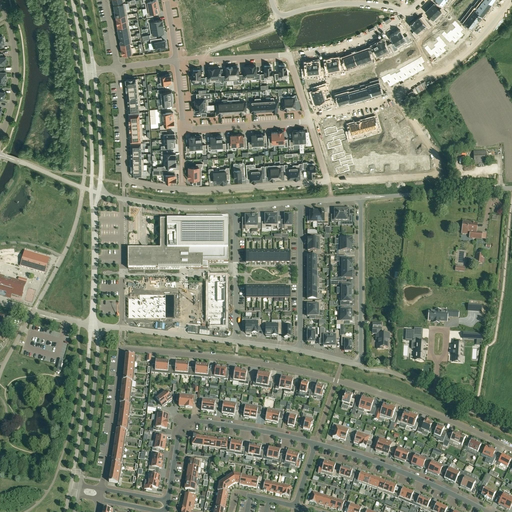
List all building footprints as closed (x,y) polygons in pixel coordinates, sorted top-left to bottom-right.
[(149,0),(143,0),(144,3),(145,3),(146,8),(158,6),(157,2),(156,0),(155,0),(150,1),(149,0)] [(480,0),(476,4),(485,11),(489,7),(481,1),(480,0)] [(434,3),(429,7),(437,15),(441,11),(444,14),(446,12),(442,7),(439,9),(434,3)] [(476,4),(473,9),(481,15),(482,16),(485,11),(476,4)] [(147,14),(146,14),(147,17),(153,16),(152,13),(159,11),(158,6),(146,8),(147,14)] [(437,15),(429,7),(425,11),(431,17),(429,20),(433,24),(435,22),(433,19),(437,15)] [(472,8),(469,12),(471,14),(478,19),(481,15),(473,9),(472,8)] [(471,14),(468,18),(475,23),(478,19),(471,14)] [(419,16),(414,20),(421,29),(426,25),(428,28),(431,26),(427,21),(424,23),(419,16)] [(466,16),(462,21),(471,28),(475,23),(468,18),(466,16)] [(153,18),(147,19),(147,22),(148,22),(149,28),(163,26),(162,20),(161,19),(154,21),(153,18)] [(410,24),(415,31),(412,33),(416,38),(419,36),(416,33),(421,29),(414,20),(410,23),(410,24)] [(455,20),(452,23),(456,28),(452,31),(459,39),(463,34),(460,31),(462,28),(455,20)] [(150,34),(149,35),(150,38),(156,37),(156,34),(164,32),(162,26),(163,26),(149,28),(150,34)] [(400,30),(395,33),(400,42),(406,39),(408,42),(411,40),(407,35),(404,37),(400,30)] [(444,31),(441,33),(449,42),(451,39),(455,43),(459,39),(452,31),(448,35),(444,31)] [(395,33),(390,36),(394,44),(391,45),(395,51),(398,49),(395,45),(400,42),(395,33)] [(439,43),(435,46),(442,54),(446,50),(443,46),(446,44),(439,35),(436,38),(439,43)] [(166,41),(165,41),(165,40),(157,42),(156,38),(150,39),(151,43),(154,42),(155,49),(166,47),(165,45),(166,44),(166,41)] [(383,40),(377,43),(382,52),(387,50),(389,53),(392,52),(389,46),(387,48),(383,40)] [(377,43),(372,45),(376,53),(373,54),(376,60),(379,59),(377,55),(382,52),(377,43)] [(427,45),(424,47),(431,56),(434,54),(437,58),(442,54),(435,46),(431,50),(427,45)] [(368,49),(363,50),(367,60),(372,58),(368,49)] [(363,50),(358,52),(362,62),(367,60),(363,50)] [(358,52),(353,54),(356,64),(362,62),(358,52)] [(353,54),(348,56),(351,65),(356,64),(353,54)] [(348,56),(343,58),(346,67),(351,65),(348,56)] [(337,58),(331,59),(334,69),(340,68),(340,72),(344,71),(342,65),(339,65),(337,58)] [(327,68),(324,69),(325,75),(328,74),(328,71),(334,69),(331,59),(326,60),(325,60),(327,68)] [(420,61),(415,63),(420,72),(425,69),(420,61)] [(306,70),(303,70),(304,76),(307,76),(307,74),(313,73),(312,62),(306,63),(306,70)] [(318,62),(312,62),(313,73),(319,72),(319,76),(323,76),(322,69),(319,70),(318,62)] [(415,63),(410,66),(415,75),(420,72),(415,63)] [(271,67),(270,65),(264,66),(264,73),(260,74),(260,76),(260,79),(272,79),(272,77),(272,70),(271,70),(271,68),(271,67)] [(286,79),(286,76),(287,76),(286,70),(285,70),(285,68),(285,67),(285,65),(278,66),(279,73),(275,73),(275,79),(286,79)] [(232,67),(233,80),(239,80),(239,81),(242,81),(242,79),(241,74),(238,74),(238,69),(238,67),(236,67),(236,66),(233,66),(233,67),(232,67)] [(244,74),(241,74),(242,79),(251,79),(250,66),(249,66),(250,66),(244,67),(244,74)] [(254,66),(250,66),(251,79),(259,78),(259,73),(256,73),(256,66),(254,66)] [(410,66),(406,69),(411,77),(415,75),(410,66)] [(226,75),(223,75),(224,80),(233,80),(232,67),(227,67),(227,68),(226,68),(226,70),(226,75)] [(208,77),(205,77),(206,82),(215,81),(214,68),(210,68),(210,69),(208,69),(208,71),(208,77)] [(214,68),(215,81),(221,81),(221,82),(224,82),(224,80),(223,75),(220,76),(220,68),(214,69),(214,68)] [(406,69),(401,71),(406,80),(411,77),(406,69)] [(194,75),(192,75),(193,81),(202,81),(202,83),(205,83),(205,77),(201,77),(201,70),(193,70),(194,75)] [(401,71),(396,74),(401,82),(401,83),(406,80),(401,71)] [(396,73),(391,75),(396,84),(401,82),(396,74),(396,73)] [(159,83),(157,84),(158,87),(164,86),(164,83),(171,82),(170,75),(169,74),(166,75),(159,76),(159,83)] [(391,75),(386,78),(390,87),(396,84),(391,75)] [(378,81),(373,82),(373,85),(376,93),(381,92),(378,81)] [(316,91),(311,92),(313,98),(323,95),(321,90),(327,88),(325,84),(315,88),(316,91)] [(368,85),(362,86),(363,88),(366,97),(371,96),(371,95),(368,86),(368,85)] [(363,88),(358,89),(358,90),(360,99),(366,97),(363,88)] [(163,89),(157,90),(157,93),(160,93),(161,99),(173,98),(172,94),(171,94),(171,92),(164,92),(163,89)] [(352,89),(347,91),(350,101),(350,102),(355,100),(353,91),(352,89)] [(195,101),(194,101),(194,105),(195,105),(195,106),(208,105),(208,99),(211,99),(211,93),(205,94),(205,99),(195,100),(195,101)] [(282,95),(279,96),(279,101),(282,101),(283,108),(284,108),(284,109),(289,108),(288,96),(282,96),(282,95)] [(294,96),(288,96),(289,108),(295,107),(294,100),(298,100),(296,95),(294,95),(294,96)] [(323,95),(313,98),(315,104),(319,102),(320,106),(331,102),(330,98),(324,100),(323,95)] [(161,105),(158,105),(158,106),(159,108),(165,108),(165,105),(172,104),(172,102),(173,101),(173,98),(161,99),(161,105)] [(387,110),(382,114),(383,117),(387,114),(390,120),(399,114),(399,113),(396,109),(395,108),(389,113),(387,110)] [(165,110),(159,110),(159,113),(161,113),(162,119),(173,118),(173,112),(165,113),(165,110)] [(399,114),(390,120),(393,124),(390,127),(392,129),(397,126),(396,123),(402,119),(399,114)] [(374,117),(368,119),(371,130),(377,128),(374,117)] [(162,125),(160,126),(160,127),(160,129),(166,128),(166,125),(174,125),(173,118),(162,119),(162,125)] [(368,119),(361,121),(364,131),(371,130),(368,119)] [(361,121),(355,123),(358,133),(364,131),(361,121)] [(355,123),(348,124),(351,135),(358,133),(355,123)] [(398,127),(393,131),(395,134),(398,132),(401,137),(410,131),(407,126),(400,130),(398,127)] [(326,129),(324,130),(326,136),(331,134),(332,137),(342,134),(341,129),(335,131),(333,127),(331,127),(326,128),(326,129)] [(167,130),(160,130),(160,134),(163,134),(163,140),(175,139),(174,133),(167,133),(167,130)] [(293,139),(289,139),(290,146),(293,146),(293,144),(299,144),(299,130),(298,130),(298,131),(297,131),(297,130),(293,130),(293,131),(292,131),(293,139)] [(282,131),(277,132),(278,145),(284,144),(284,147),(288,147),(287,139),(284,139),(284,132),(282,132),(282,131)] [(410,131),(401,137),(405,142),(403,143),(405,146),(410,142),(408,140),(414,136),(410,131)] [(272,140),(269,140),(269,147),(272,146),(272,145),(278,145),(277,132),(271,133),(272,140)] [(231,142),(227,143),(228,149),(232,149),(231,148),(237,147),(236,134),(236,135),(230,135),(231,142)] [(241,134),(236,134),(237,147),(238,147),(237,146),(243,146),(243,148),(247,148),(246,141),(243,142),(243,134),(241,135),(241,134)] [(252,142),(248,142),(249,148),(252,148),(252,147),(258,146),(257,134),(254,134),(254,135),(251,135),(252,142)] [(257,134),(258,146),(263,146),(264,147),(267,147),(267,141),(263,141),(263,134),(257,134)] [(333,141),(328,142),(329,149),(339,146),(338,141),(344,139),(342,134),(332,137),(333,141)] [(195,137),(196,150),(196,149),(202,149),(202,154),(206,153),(205,145),(202,145),(202,137),(200,137),(200,136),(196,136),(196,137),(195,137)] [(221,136),(216,136),(216,137),(217,149),(222,149),(223,150),(226,150),(226,143),(222,143),(222,137),(221,137),(221,136)] [(189,146),(186,146),(186,152),(190,152),(190,151),(196,150),(195,137),(189,137),(189,138),(189,146)] [(211,144),(207,144),(208,151),(211,150),(211,149),(217,149),(216,137),(215,137),(213,137),(210,137),(211,144)] [(163,146),(161,146),(161,147),(161,149),(167,149),(167,146),(175,145),(175,139),(163,140),(163,146)] [(167,151),(161,151),(161,154),(164,154),(164,160),(175,160),(175,154),(168,154),(167,151)] [(486,164),(486,151),(474,151),(474,164),(486,164)] [(341,152),(332,155),(333,161),(339,160),(340,163),(350,160),(348,155),(343,157),(341,152)] [(390,156),(387,156),(387,163),(390,162),(391,169),(398,169),(397,158),(390,158),(390,156)] [(405,156),(402,156),(402,163),(406,162),(406,170),(411,169),(413,169),(412,158),(406,158),(405,156)] [(421,156),(417,156),(417,162),(421,162),(421,169),(428,168),(428,166),(429,166),(428,160),(427,158),(421,158),(421,156)] [(375,157),(372,157),(372,164),(375,163),(376,170),(383,170),(382,159),(375,160),(375,157)] [(360,159),(357,159),(357,166),(360,166),(361,173),(365,173),(365,172),(368,172),(367,161),(360,162),(360,159)] [(164,166),(162,166),(162,168),(162,170),(168,170),(168,166),(176,166),(175,160),(164,160),(163,160),(164,166)] [(341,166),(335,168),(337,174),(347,171),(345,167),(351,165),(350,160),(340,163),(341,166)] [(315,171),(315,165),(314,165),(314,163),(307,163),(307,162),(303,162),(303,169),(307,169),(308,176),(315,176),(315,171)] [(188,168),(188,172),(189,172),(189,173),(188,173),(201,173),(201,167),(202,167),(202,163),(196,164),(196,167),(189,167),(189,168),(188,168)] [(299,164),(293,165),(294,178),(298,178),(298,177),(300,177),(299,170),(302,170),(302,163),(299,163),(299,164)] [(293,165),(293,166),(287,166),(287,164),(284,164),(284,171),(287,171),(288,178),(289,178),(289,179),(293,179),(293,178),(294,178),(293,165)] [(269,178),(270,178),(270,179),(275,179),(274,165),(265,166),(265,171),(268,171),(269,178)] [(280,170),(283,170),(283,165),(274,165),(275,179),(275,178),(281,178),(280,170)] [(261,166),(261,167),(255,168),(256,181),(256,180),(262,180),(261,173),(264,172),(264,166),(261,166)] [(234,172),(234,177),(234,180),(237,180),(237,181),(241,181),(241,180),(242,180),(241,173),(244,173),(244,167),(241,167),(234,167),(234,170),(234,172)] [(249,168),(249,167),(246,167),(246,174),(250,173),(250,181),(252,181),(256,181),(255,168),(249,168)] [(220,183),(219,169),(219,170),(213,171),(213,168),(209,169),(209,175),(213,175),(214,183),(220,182),(220,183)] [(226,182),(227,182),(226,174),(229,174),(229,168),(226,168),(226,169),(219,169),(220,183),(226,183),(226,182)] [(160,171),(160,174),(163,174),(163,182),(171,182),(171,183),(175,183),(175,182),(176,182),(176,174),(168,174),(168,171),(160,171)] [(188,173),(188,177),(189,177),(189,179),(196,179),(196,185),(201,185),(201,173),(188,173)] [(342,210),(341,210),(341,222),(352,222),(352,216),(348,216),(348,214),(348,210),(348,209),(342,209),(342,210)] [(331,222),(341,222),(341,210),(334,210),(334,215),(331,215),(331,222)] [(317,223),(317,212),(310,212),(310,217),(307,217),(307,223),(310,223),(317,223)] [(324,212),(317,212),(317,223),(317,224),(324,224),(324,225),(328,225),(328,218),(324,218),(324,212)] [(281,223),(281,230),(287,230),(287,228),(292,228),(292,215),(288,215),(288,214),(285,214),(285,223),(281,223)] [(128,249),(128,269),(162,269),(179,269),(188,269),(207,269),(207,263),(228,263),(228,261),(228,225),(228,215),(221,215),(201,215),(199,215),(186,215),(186,221),(176,221),(167,221),(160,221),(160,249),(147,249),(147,241),(147,238),(147,236),(138,241),(140,244),(143,248),(143,249),(128,249)] [(262,223),(262,229),(265,229),(265,228),(271,228),(271,215),(265,215),(265,223),(262,223)] [(271,215),(271,228),(271,227),(277,227),(277,229),(280,229),(280,223),(277,223),(277,215),(271,215)] [(242,224),(242,230),(246,230),(246,229),(251,229),(251,216),(245,216),(245,224),(242,224)] [(251,216),(251,229),(257,229),(257,230),(261,230),(261,224),(257,224),(257,216),(251,216)] [(461,233),(469,234),(469,238),(472,238),(481,239),(482,232),(476,232),(477,223),(463,221),(461,233)] [(307,240),(307,245),(320,245),(320,239),(321,239),(321,236),(315,236),(315,239),(308,239),(308,240),(307,240)] [(338,245),(352,245),(352,240),(351,240),(351,239),(345,239),(345,236),(338,236),(338,245)] [(320,251),(320,245),(307,245),(308,245),(308,247),(307,247),(307,251),(308,251),(313,251),(315,251),(315,255),(321,255),(321,251),(320,251)] [(352,245),(338,245),(340,245),(340,251),(338,251),(338,255),(345,255),(345,251),(351,251),(351,245),(352,245)] [(23,251),(19,265),(43,272),(47,258),(23,251)] [(484,258),(483,258),(483,255),(476,254),(475,263),(482,264),(482,262),(484,262),(484,258)] [(336,256),(336,262),(341,262),(341,266),(351,266),(351,264),(351,260),(344,260),(344,256),(336,256)] [(351,273),(351,272),(341,272),(341,277),(337,277),(337,282),(344,282),(344,279),(351,279),(351,275),(351,273)] [(0,295),(8,298),(10,298),(12,294),(22,297),(26,283),(0,275),(0,295)] [(209,320),(209,327),(224,327),(224,320),(222,320),(223,283),(224,283),(224,277),(209,277),(209,283),(210,283),(210,320),(209,320)] [(352,287),(351,287),(351,286),(345,286),(345,283),(340,283),(340,294),(351,294),(351,291),(352,291),(352,287)] [(340,294),(340,306),(346,306),(346,302),(352,302),(352,294),(340,294)] [(128,299),(128,315),(134,315),(134,319),(159,319),(159,315),(166,315),(166,299),(159,299),(159,295),(134,295),(134,299),(128,299)] [(307,305),(307,309),(307,311),(320,311),(320,305),(321,305),(321,301),(315,301),(315,305),(307,305)] [(338,307),(338,310),(338,316),(351,316),(351,310),(344,310),(344,307),(338,307)] [(307,311),(307,317),(315,317),(315,320),(321,320),(321,317),(319,317),(319,311),(320,311),(307,311)] [(429,312),(428,320),(431,321),(434,321),(434,322),(433,323),(438,323),(438,321),(447,321),(447,317),(458,318),(458,312),(447,311),(447,313),(440,313),(440,311),(435,311),(435,312),(429,312)] [(336,322),(336,325),(344,325),(344,322),(352,322),(352,318),(351,318),(351,316),(338,316),(338,319),(338,322),(336,322)] [(251,333),(251,334),(252,334),(252,320),(242,320),(242,327),(245,327),(245,333),(251,333)] [(258,327),(261,327),(261,320),(252,320),(252,334),(257,334),(257,333),(258,333),(258,327)] [(262,322),(262,329),(265,329),(265,336),(266,336),(266,337),(269,337),(269,336),(271,336),(271,337),(272,337),(272,324),(266,324),(266,322),(262,322)] [(282,322),(282,330),(285,330),(285,338),(290,338),(292,338),(292,334),(293,334),(293,331),(292,331),(292,325),(285,325),(285,322),(282,322)] [(277,337),(277,336),(278,336),(278,329),(281,329),(281,323),(277,323),(277,324),(272,324),(272,337),(277,337)] [(372,327),(372,334),(376,334),(376,335),(376,340),(379,340),(379,344),(377,344),(377,349),(382,349),(382,348),(387,348),(387,340),(388,340),(389,334),(381,334),(381,327),(377,327),(372,327)] [(306,333),(306,337),(307,337),(307,343),(310,343),(310,344),(314,344),(314,335),(318,335),(318,328),(312,328),(312,330),(307,330),(307,334),(306,333)] [(320,334),(320,339),(323,339),(323,347),(329,347),(329,334),(324,334),(324,328),(320,328),(320,334)] [(405,340),(413,341),(413,342),(415,342),(415,341),(416,341),(416,343),(415,360),(424,361),(425,344),(421,343),(422,337),(414,337),(414,331),(406,330),(406,331),(406,340),(405,340)] [(329,334),(329,347),(332,347),(332,348),(335,348),(335,339),(339,339),(339,332),(335,332),(335,334),(329,334)] [(341,336),(341,344),(345,344),(345,352),(351,352),(351,348),(353,348),(353,344),(351,344),(351,337),(345,337),(345,336),(341,336)] [(452,361),(452,362),(458,362),(458,358),(461,358),(462,345),(453,344),(453,352),(452,352),(453,352),(453,354),(452,354),(452,355),(453,355),(452,361)] [(126,355),(125,362),(136,363),(137,356),(135,356),(135,355),(131,355),(131,356),(126,355)] [(151,373),(161,374),(162,361),(161,361),(161,360),(157,360),(157,361),(156,361),(155,366),(152,366),(151,373)] [(169,362),(162,361),(161,374),(171,375),(172,368),(168,368),(169,362)] [(175,368),(172,368),(171,375),(181,376),(182,363),(181,363),(181,362),(177,362),(177,363),(176,362),(175,368)] [(181,376),(191,376),(192,370),(188,369),(188,364),(187,363),(183,362),(183,363),(182,363),(181,376)] [(195,370),(192,370),(191,376),(201,377),(202,365),(196,364),(195,370)] [(203,365),(202,365),(201,377),(211,378),(211,372),(208,371),(209,365),(207,365),(207,364),(203,364),(203,365)] [(215,372),(211,372),(211,378),(219,379),(221,367),(220,367),(220,366),(216,365),(216,366),(215,372)] [(222,367),(221,367),(219,379),(228,380),(228,374),(225,374),(226,369),(226,368),(226,367),(222,366),(222,367)] [(233,382),(239,382),(241,370),(239,370),(239,369),(236,368),(236,369),(235,369),(234,376),(231,375),(230,381),(233,382)] [(241,370),(239,382),(239,384),(248,385),(249,379),(246,379),(247,371),(246,371),(246,370),(243,369),(243,370),(241,370)] [(259,372),(259,373),(258,373),(257,375),(257,380),(254,379),(252,386),(261,388),(264,374),(262,373),(259,372)] [(269,375),(269,374),(266,373),(266,374),(264,374),(261,388),(271,389),(272,382),(269,382),(270,375),(269,375)] [(275,389),(278,390),(279,388),(284,390),(285,390),(287,378),(285,378),(285,377),(282,376),(282,377),(281,377),(279,384),(276,383),(275,389)] [(284,390),(284,392),(290,393),(290,392),(293,393),(295,387),(292,386),(293,380),(292,380),(293,379),(289,378),(289,379),(287,378),(285,390),(284,390)] [(309,398),(310,390),(307,390),(309,383),(302,381),(299,393),(306,394),(305,397),(309,398)] [(323,387),(317,385),(315,391),(312,390),(310,396),(314,397),(314,395),(322,397),(323,392),(322,391),(323,387)] [(160,394),(167,403),(168,402),(169,403),(172,401),(171,400),(172,399),(164,390),(160,394)] [(354,401),(351,400),(352,395),(346,393),(344,397),(343,397),(342,402),(343,403),(342,405),(352,408),(354,401)] [(166,404),(167,403),(160,394),(155,398),(163,407),(163,406),(164,407),(167,404),(166,404)] [(184,407),(186,407),(187,395),(177,394),(176,400),(180,401),(179,407),(180,407),(180,408),(184,408),(184,407)] [(186,407),(185,408),(192,409),(193,402),(196,402),(197,396),(187,395),(186,407)] [(363,397),(362,398),(359,405),(356,404),(354,410),(363,413),(364,411),(367,400),(365,399),(366,398),(363,397)] [(209,402),(209,399),(200,398),(199,404),(202,405),(201,411),(203,411),(202,412),(206,412),(207,411),(208,411),(209,402)] [(209,399),(208,411),(214,412),(215,407),(218,407),(219,400),(209,399)] [(374,409),(371,408),(373,401),(373,400),(370,399),(369,400),(367,400),(364,411),(370,412),(369,414),(372,415),(374,409)] [(222,413),(223,414),(227,415),(227,414),(228,414),(230,402),(220,401),(219,407),(223,408),(222,413)] [(240,404),(230,402),(228,414),(229,415),(233,416),(233,415),(235,415),(235,410),(239,410),(240,404)] [(244,411),(243,417),(250,418),(252,406),(242,404),(241,411),(244,411)] [(374,419),(378,421),(378,420),(379,416),(385,418),(389,407),(387,406),(387,405),(384,404),(383,405),(381,410),(377,409),(374,419)] [(262,407),(252,406),(250,418),(256,419),(257,413),(260,414),(262,407)] [(397,416),(393,415),(395,410),(395,409),(395,408),(391,406),(391,407),(389,407),(385,418),(391,420),(390,422),(391,422),(394,423),(397,416)] [(268,408),(264,408),(263,414),(266,415),(265,421),(271,422),(273,412),(267,411),(268,408)] [(129,417),(130,411),(120,409),(119,415),(119,416),(128,418),(128,417),(129,417)] [(274,410),(273,412),(271,422),(272,422),(272,423),(276,424),(276,423),(278,423),(279,418),(282,418),(284,412),(274,410)] [(168,421),(169,417),(168,417),(168,416),(162,415),(162,412),(156,411),(155,420),(167,422),(167,421),(168,421)] [(400,424),(406,426),(411,415),(408,414),(409,413),(405,411),(405,412),(404,412),(402,418),(399,417),(396,424),(400,425),(400,424)] [(297,415),(287,412),(285,419),(289,419),(287,425),(294,427),(297,415)] [(304,423),(303,428),(303,429),(310,431),(311,426),(312,427),(313,421),(312,421),(313,419),(306,417),(307,415),(303,414),(301,423),(304,423)] [(412,430),(415,431),(418,424),(415,423),(417,417),(417,416),(414,415),(413,416),(411,415),(406,426),(413,428),(412,430)] [(119,418),(118,424),(128,425),(129,418),(128,418),(119,416),(119,418)] [(160,428),(167,429),(168,422),(167,422),(155,420),(154,429),(153,431),(160,432),(160,428)] [(428,422),(425,420),(422,427),(419,426),(417,432),(421,434),(423,430),(430,433),(432,428),(430,428),(431,424),(428,423),(428,422)] [(339,440),(343,427),(333,424),(332,430),(335,431),(332,438),(339,440)] [(433,436),(439,439),(438,441),(443,443),(447,434),(442,432),(443,431),(444,428),(438,425),(436,428),(435,428),(434,431),(435,432),(433,436)] [(343,427),(339,440),(339,439),(340,440),(344,442),(344,441),(345,441),(347,435),(350,436),(352,430),(343,427)] [(359,446),(364,433),(354,430),(352,436),(355,437),(353,444),(355,444),(354,445),(358,446),(359,445),(359,446)] [(450,439),(446,437),(443,446),(447,448),(450,440),(461,445),(461,446),(462,446),(465,438),(465,437),(465,438),(461,436),(458,434),(454,433),(454,432),(450,439)] [(364,433),(359,446),(366,448),(368,441),(371,442),(373,436),(370,435),(369,436),(363,434),(364,433)] [(153,442),(165,444),(165,443),(166,443),(167,440),(166,439),(161,438),(161,435),(155,434),(153,442)] [(385,442),(386,441),(380,439),(380,438),(376,437),(374,443),(378,445),(375,451),(376,451),(376,452),(379,453),(379,452),(381,453),(385,442)] [(466,445),(464,450),(466,451),(468,448),(477,452),(481,445),(477,443),(475,442),(471,440),(468,446),(466,445)] [(235,454),(237,442),(231,441),(230,447),(227,446),(226,452),(226,453),(229,453),(229,451),(235,452),(234,454),(235,454)] [(165,444),(153,442),(152,451),(158,452),(159,449),(164,450),(164,449),(165,450),(166,446),(165,446),(165,444)] [(245,449),(242,449),(243,443),(237,442),(235,454),(243,456),(245,449)] [(385,442),(381,453),(384,454),(383,455),(387,456),(387,455),(388,455),(390,449),(393,450),(396,444),(392,443),(391,444),(385,442)] [(253,458),(255,445),(254,445),(254,444),(251,444),(250,444),(249,450),(246,449),(245,456),(253,458)] [(395,458),(394,459),(399,460),(404,449),(398,447),(399,446),(396,445),(396,444),(393,450),(394,450),(393,451),(396,452),(394,458),(395,458)] [(255,445),(253,458),(262,459),(263,453),(260,452),(261,446),(255,445)] [(483,449),(480,456),(486,458),(490,460),(489,464),(492,466),(497,456),(494,454),(495,452),(491,450),(491,449),(489,449),(486,447),(485,450),(483,449)] [(272,461),(274,449),(268,448),(267,454),(264,453),(263,460),(272,461)] [(274,449),(272,461),(272,460),(278,461),(277,463),(280,463),(282,457),(279,456),(280,450),(279,450),(280,449),(276,449),(275,449),(274,449)] [(404,449),(399,460),(404,462),(405,462),(407,456),(410,457),(413,451),(410,450),(409,451),(404,449)] [(290,464),(293,453),(292,453),(292,452),(288,451),(288,452),(287,452),(286,458),(283,457),(281,464),(284,465),(285,463),(290,464)] [(412,464),(411,465),(416,467),(421,456),(416,454),(416,453),(413,451),(410,457),(413,459),(411,464),(412,464)] [(152,452),(150,461),(162,463),(162,462),(163,462),(164,458),(163,458),(163,457),(158,456),(158,453),(152,452)] [(297,460),(299,455),(298,455),(298,454),(294,453),(294,454),(293,453),(290,464),(296,466),(295,467),(299,468),(300,461),(297,460)] [(509,464),(509,465),(511,461),(510,461),(511,460),(502,455),(497,466),(499,467),(500,464),(507,468),(509,464)] [(426,458),(421,456),(416,467),(421,469),(421,468),(422,469),(424,463),(427,464),(430,458),(427,457),(426,458)] [(427,464),(430,465),(428,471),(428,472),(433,474),(438,463),(432,461),(433,460),(430,458),(427,464)] [(195,459),(195,462),(190,461),(189,467),(198,468),(200,469),(202,460),(195,459)] [(162,463),(150,461),(149,470),(155,471),(156,468),(161,469),(162,463)] [(324,462),(323,464),(322,467),(320,466),(318,473),(326,475),(330,463),(329,463),(329,462),(325,461),(325,462),(324,462)] [(330,463),(326,475),(335,478),(335,477),(337,471),(334,470),(335,465),(330,463)] [(441,470),(444,471),(447,466),(443,464),(443,465),(438,463),(433,474),(438,476),(438,475),(439,476),(441,470)] [(112,464),(111,470),(121,472),(122,465),(121,465),(112,464)] [(447,464),(447,466),(444,471),(447,472),(444,478),(445,479),(445,480),(448,481),(449,480),(449,481),(455,470),(449,467),(450,465),(447,464)] [(337,471),(335,477),(338,478),(338,476),(344,478),(347,469),(346,468),(346,467),(342,466),(342,467),(341,467),(340,472),(337,471)] [(352,482),(353,478),(350,477),(352,470),(352,469),(348,468),(348,469),(347,469),(344,478),(343,479),(352,482)] [(455,470),(449,481),(450,481),(450,482),(453,484),(454,483),(455,483),(458,477),(460,478),(463,473),(463,472),(460,471),(460,472),(455,470)] [(159,482),(160,478),(159,478),(159,477),(154,476),(155,473),(148,472),(148,475),(149,475),(148,481),(158,483),(159,482)] [(362,484),(365,475),(360,473),(358,479),(355,478),(353,484),(356,485),(357,483),(362,484)] [(460,478),(460,479),(463,481),(460,486),(461,486),(461,487),(465,489),(471,478),(465,476),(466,475),(463,473),(460,478)] [(226,478),(231,486),(235,484),(233,474),(226,478)] [(233,474),(235,484),(239,484),(239,485),(241,475),(233,474)] [(365,475),(362,484),(367,486),(371,477),(365,475)] [(119,484),(120,478),(110,476),(109,482),(119,484)] [(252,478),(251,488),(256,489),(258,483),(260,484),(262,478),(259,477),(258,479),(252,478)] [(372,488),(376,479),(371,477),(367,486),(372,488)] [(231,486),(226,478),(219,483),(228,489),(231,486)] [(471,478),(465,489),(470,492),(471,491),(474,486),(477,487),(479,482),(476,480),(476,481),(471,478)] [(372,488),(377,490),(381,481),(376,479),(372,488)] [(144,489),(151,490),(152,487),(157,489),(157,488),(158,488),(159,484),(158,484),(158,483),(148,481),(147,486),(145,486),(144,489)] [(269,492),(271,482),(265,481),(263,491),(269,492)] [(382,493),(386,482),(381,481),(377,490),(377,491),(382,493)] [(278,484),(271,482),(269,492),(276,494),(278,484)] [(387,495),(391,484),(386,482),(382,493),(387,495)] [(195,485),(186,483),(185,489),(188,490),(188,493),(195,494),(197,485),(195,485)] [(228,489),(219,483),(218,491),(228,493),(227,493),(228,489)] [(284,485),(278,484),(276,494),(282,495),(284,485)] [(396,486),(391,484),(387,495),(392,497),(396,486)] [(291,487),(284,485),(282,495),(289,496),(291,487)] [(484,488),(481,495),(493,500),(496,493),(484,488)] [(404,501),(408,491),(402,489),(400,495),(397,494),(395,498),(404,501)] [(412,505),(414,501),(411,500),(413,493),(413,492),(409,490),(409,491),(408,491),(404,501),(412,505)] [(309,502),(316,503),(319,494),(312,492),(309,502)] [(503,508),(509,497),(503,495),(504,493),(501,492),(498,497),(501,498),(498,505),(500,506),(500,507),(503,508)] [(316,503),(322,505),(325,496),(319,494),(316,503)] [(185,495),(184,501),(194,503),(195,496),(185,495)] [(414,501),(412,505),(420,509),(425,498),(424,498),(424,497),(421,495),(420,496),(417,503),(414,501)] [(322,505),(328,507),(331,498),(325,496),(322,505)] [(511,498),(509,497),(503,508),(506,510),(507,509),(509,510),(511,504),(511,498)] [(328,507),(335,509),(338,500),(331,498),(328,507)] [(428,511),(430,509),(427,507),(430,501),(425,498),(420,509),(428,511)] [(344,502),(338,500),(335,509),(341,511),(344,502)] [(182,508),(182,510),(190,511),(191,510),(193,510),(194,503),(184,501),(183,508),(183,507),(182,508)] [(353,511),(356,505),(351,503),(351,502),(348,501),(346,507),(349,508),(347,511),(353,511)] [(438,511),(442,506),(441,506),(441,505),(437,503),(437,504),(436,503),(434,508),(431,506),(430,509),(428,511),(438,511)]
